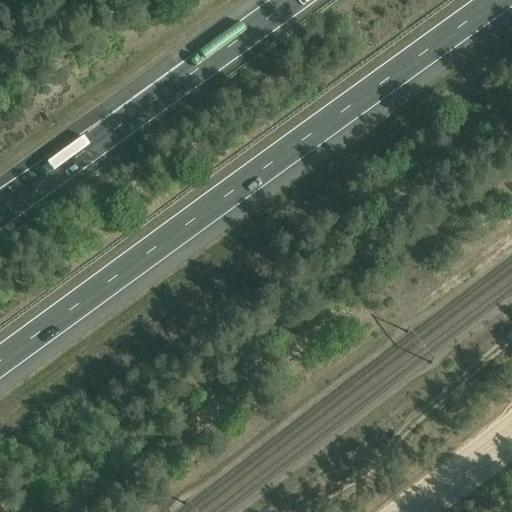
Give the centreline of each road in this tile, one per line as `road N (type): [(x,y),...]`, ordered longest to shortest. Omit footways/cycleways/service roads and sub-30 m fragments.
road 1 (motorway): [(0,364),(501,0)]
road 2 (motorway): [(293,0),(0,214)]
road 3 (track): [(298,511),(375,458),(511,337)]
